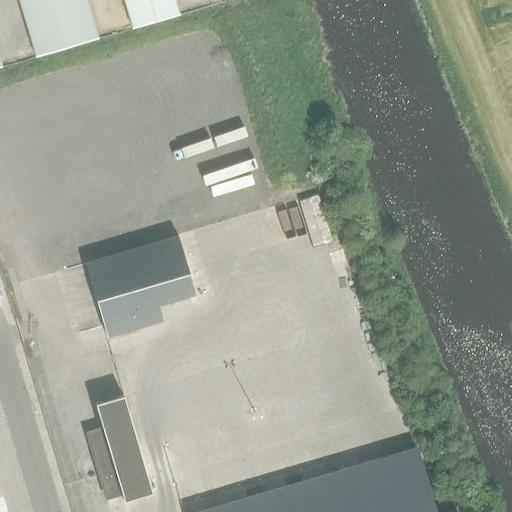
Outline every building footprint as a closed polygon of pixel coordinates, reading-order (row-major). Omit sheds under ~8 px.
[(55,9),(52,0),(18,0),(24,18),(55,9)] [(52,0),(55,9),(86,0),(85,0),(52,0)] [(55,9),(61,28),(92,19),(86,0),(55,9)] [(174,0),(146,0),(126,6),(132,29),(179,15),(174,0)] [(61,28),(55,9),(24,18),(30,37),(61,28)] [(92,19),(61,28),(67,48),(97,39),(92,19)] [(67,48),(61,28),(30,37),(36,57),(67,48)] [(162,321),(157,305),(195,294),(178,236),(85,264),(107,337),(162,321)] [(95,404),(102,430),(115,471),(101,475),(107,497),(121,493),(124,502),(152,493),(123,396),(95,404)] [(456,511),(456,510),(451,511),(435,511),(417,448),(198,511),(456,511)]
